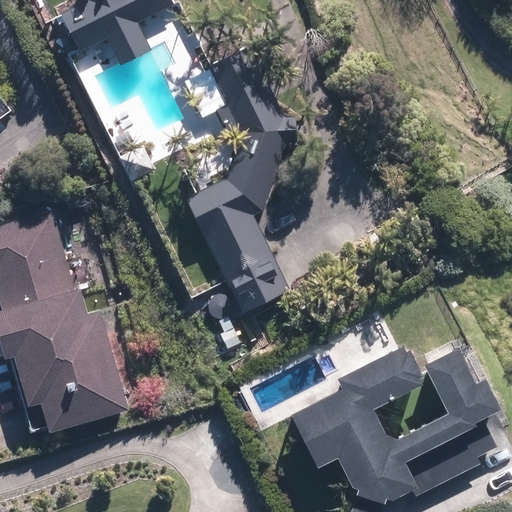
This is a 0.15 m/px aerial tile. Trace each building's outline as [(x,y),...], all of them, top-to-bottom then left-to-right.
[(175,3),(173,0),(81,0),(60,11),(80,50),(107,36),(121,64),(152,49),(139,20),(175,3)] [(286,115),(250,42),(208,63),(227,101),(216,107),(231,137),(241,131),(226,176),(186,195),(243,312),(290,287),(254,214),(264,209),(288,141),(297,140),(296,114),(286,115)] [(67,195),(70,208),(90,202),(86,190),(67,195)] [(53,208),(0,222),(0,296),(3,306),(0,306),(0,351),(6,350),(7,355),(9,354),(30,429),(49,424),(50,428),(130,406),(102,305),(89,310),(82,284),(75,286),(53,208)] [(234,325),(229,314),(219,318),(225,330),(234,325)] [(241,341),(234,325),(225,330),(220,332),(227,347),(241,341)] [(350,511),(499,450),(453,341),(288,410),(331,511),(350,511)]
